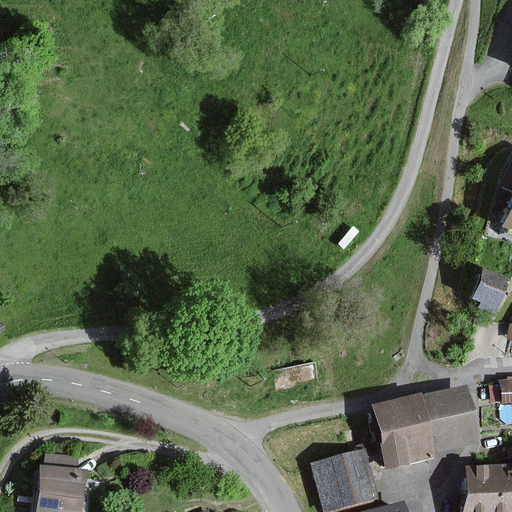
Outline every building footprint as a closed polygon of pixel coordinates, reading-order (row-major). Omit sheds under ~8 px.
[(511,196),(496,229),(511,233),(511,196)] [(502,281),(476,273),(466,304),(492,313),(502,281)] [(511,373),(497,374),(498,400),(511,399),(511,373)] [(458,389),(418,399),(429,455),(471,445),(458,389)] [(367,411),(381,467),(429,455),(418,399),(367,411)] [(364,451),(314,465),(326,511),(376,497),(364,451)] [(79,460),(40,457),(39,469),(33,468),(29,511),(76,511),(80,474),(78,474),(79,460)] [(511,511),(511,469),(511,468),(468,470),(468,511),(511,511)]
